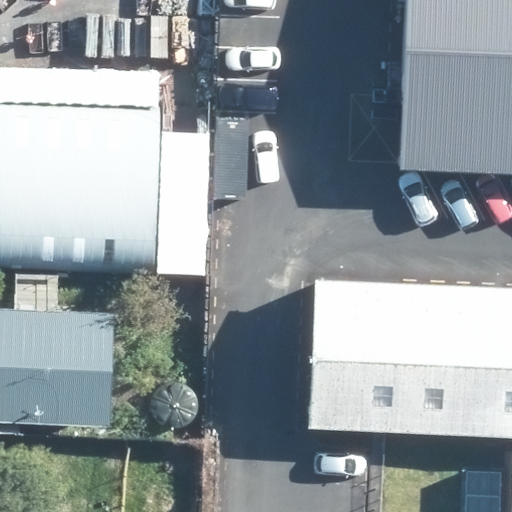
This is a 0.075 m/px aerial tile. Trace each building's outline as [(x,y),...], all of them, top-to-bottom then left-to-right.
[(511,0),(394,0),(390,171),(511,173),(511,0)] [(117,58),(118,83),(138,83),(138,57),(117,58)] [(0,262),(1,263),(151,269),(158,108),(0,101),(0,262)] [(163,109),(162,167),(191,167),(193,110),(163,109)] [(511,282),(402,278),(360,275),(315,273),(308,420),(509,429),(511,429),(511,282)] [(115,313),(0,309),(0,422),(111,426),(115,313)]
